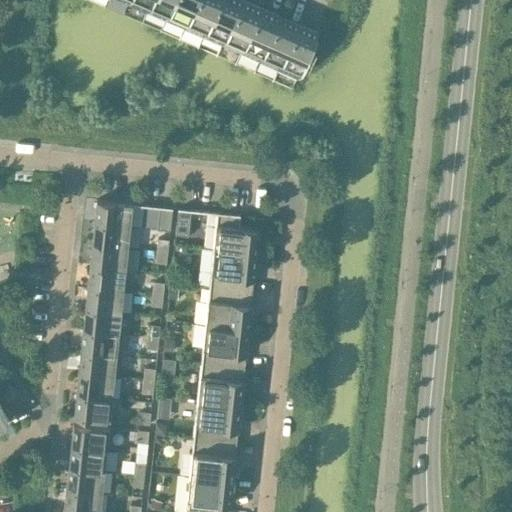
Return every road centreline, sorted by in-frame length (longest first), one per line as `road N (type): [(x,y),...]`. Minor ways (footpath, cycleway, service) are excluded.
road 1 (residential): [(263,511),(294,217),(289,193),(265,182),(74,162)]
road 2 (secondary): [(472,0),(427,422),(427,511)]
road 3 (residential): [(74,162),(48,402),(42,425),(0,450)]
